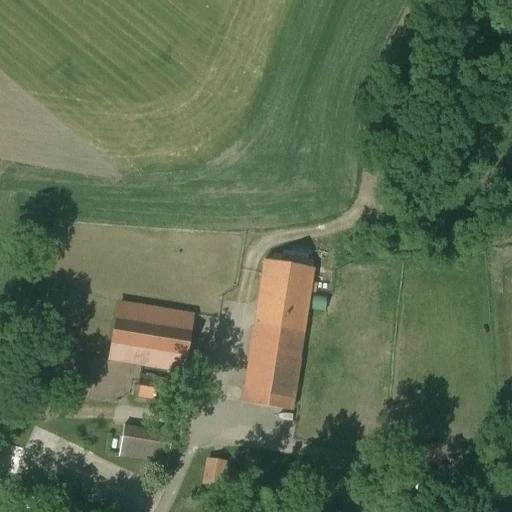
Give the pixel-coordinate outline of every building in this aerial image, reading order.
[(314,269),(264,261),(241,403),(291,411),(368,423),(377,372),(299,360),(310,293),(314,293),(315,284),(311,284),(314,269)] [(191,317),(120,305),(111,360),(143,365),(182,371),(191,317)] [(140,378),(137,396),(164,400),(167,383),(140,378)] [(164,435),(119,430),(116,460),(161,465),(164,435)] [(33,454),(1,442),(0,445),(0,485),(18,493),(33,454)]
